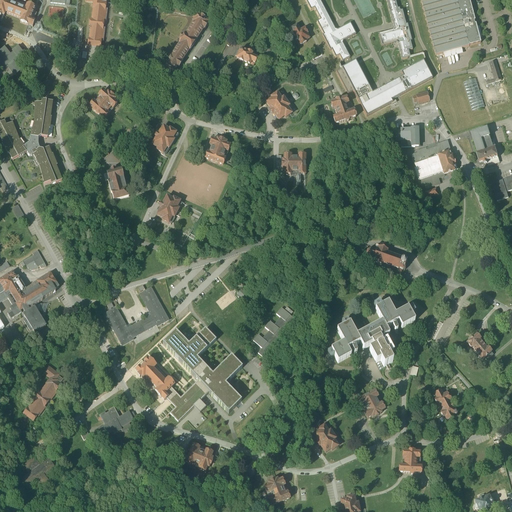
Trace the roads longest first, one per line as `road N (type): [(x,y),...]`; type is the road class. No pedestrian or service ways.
road 1 (unclassified): [(473,176),(431,118),(302,139),(218,127),(110,84),(74,87),(34,43),(0,27)]
road 2 (unclassified): [(348,247),(289,234),(104,294),(82,309)]
road 3 (unclassified): [(82,309),(0,159)]
road 4 (unclassified): [(403,437),(315,472),(258,458)]
road 5 (unclassified): [(238,447),(148,417),(122,383)]
